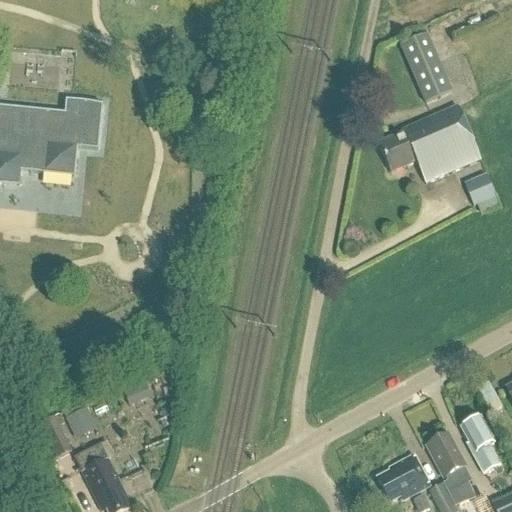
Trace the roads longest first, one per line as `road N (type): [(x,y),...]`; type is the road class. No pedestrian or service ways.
road 1 (track): [(297,451),(296,409),(375,0)]
road 2 (unclassified): [(297,451),(511,334)]
road 3 (unclassified): [(189,511),(297,451)]
